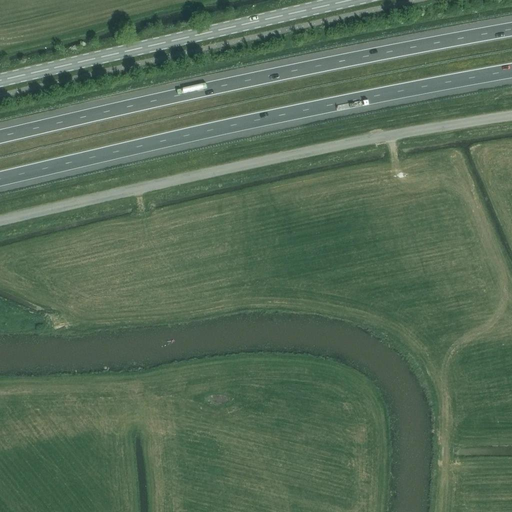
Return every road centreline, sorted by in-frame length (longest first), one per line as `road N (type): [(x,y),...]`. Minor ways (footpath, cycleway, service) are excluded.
road 1 (motorway): [(0,180),(511,71)]
road 2 (motorway): [(511,30),(0,138)]
road 3 (unclassified): [(0,221),(511,115)]
road 4 (tertiary): [(0,82),(374,0)]
